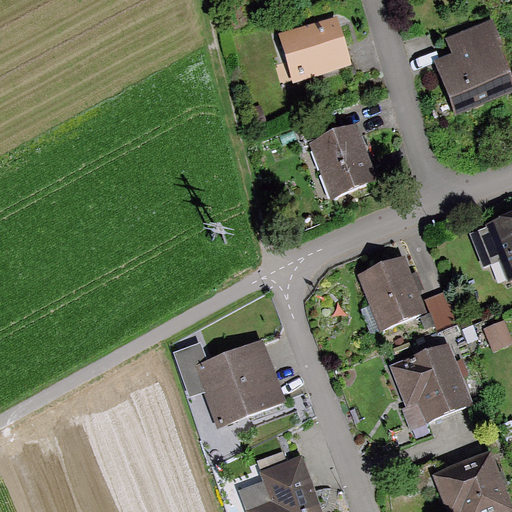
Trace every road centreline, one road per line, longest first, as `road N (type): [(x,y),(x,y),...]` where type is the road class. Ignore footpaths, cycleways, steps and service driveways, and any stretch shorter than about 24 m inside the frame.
road 1 (track): [(0,416),(277,271)]
road 2 (track): [(200,0),(277,271)]
road 3 (residential): [(367,511),(277,271)]
road 4 (residential): [(378,0),(440,198)]
road 5 (unclassified): [(277,271),(440,198)]
